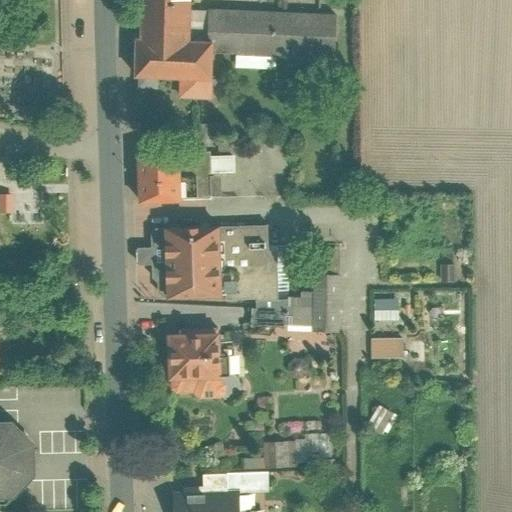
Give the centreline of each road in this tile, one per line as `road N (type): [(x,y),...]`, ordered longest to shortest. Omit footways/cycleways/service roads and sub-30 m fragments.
road 1 (residential): [(113,205),(283,208),(353,226),(348,511)]
road 2 (tertiary): [(113,205),(123,511)]
road 3 (tertiary): [(105,0),(111,152)]
